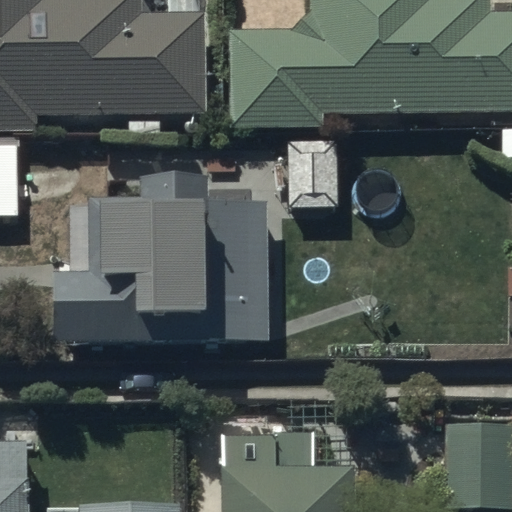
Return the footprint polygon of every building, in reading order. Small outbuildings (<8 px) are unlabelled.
[(0,0),(0,136),(35,137),(35,123),(204,124),(205,19),(141,19),(141,0),(0,0)] [(291,37),(227,37),(226,139),(319,140),(320,121),(511,118),(511,18),(489,19),(489,0),(306,0),(307,19),(291,37)] [(0,220),(19,221),(17,144),(0,143),(0,220)] [(49,284),(49,350),(265,349),(264,208),(206,208),(206,186),(82,187),(83,284),(49,284)] [(511,511),(511,431),(443,432),(443,511),(511,511)] [(270,444),(218,444),(218,511),(352,511),(353,477),(311,477),(311,440),(270,440),(270,444)] [(0,511),(26,511),(28,451),(0,450),(0,511)]
